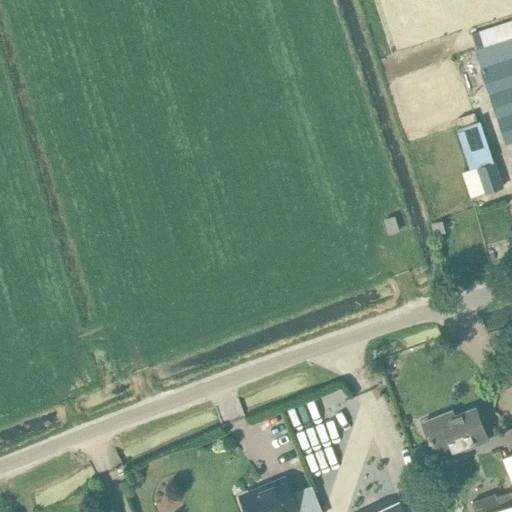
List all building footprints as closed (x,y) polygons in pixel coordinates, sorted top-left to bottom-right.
[(511,36),(475,49),(480,66),(506,142),(511,139),(511,36)] [(471,197),(502,186),(478,120),(456,128),(471,169),(462,172),(471,197)] [(442,220),(431,224),(434,235),(445,232),(442,220)] [(424,422),(439,458),(487,439),(474,408),(445,419),(443,414),(424,422)] [(470,502),(473,511),(511,511),(511,453),(502,458),(511,483),(511,495),(511,491),(496,497),(494,493),(470,502)] [(283,478),(269,484),(271,487),(240,499),(245,510),(243,511),(242,511),(294,511),(297,511),(283,478)] [(303,511),(322,511),(312,485),(295,492),(303,511)]
